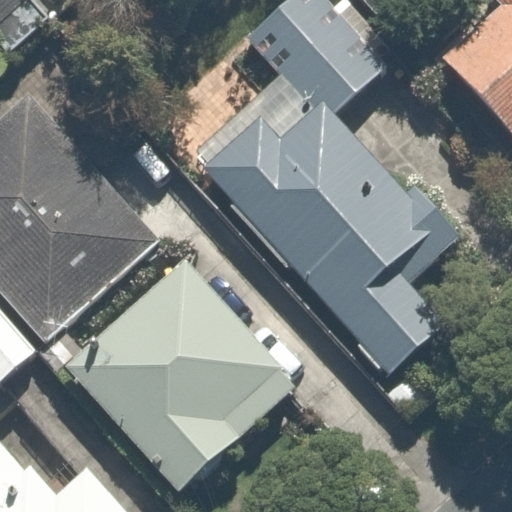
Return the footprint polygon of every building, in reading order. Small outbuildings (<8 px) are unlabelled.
[(0,0),(0,21),(24,0),(0,0)] [(383,37),(350,0),(318,0),(248,61),(300,121),(326,151),(347,133),(415,74),(383,37)] [(350,0),(383,37),(424,0),(350,0)] [(511,25),(454,76),(511,143),(511,0),(496,0),(511,18),(511,25)] [(326,151),(300,121),(216,194),(415,423),(489,360),(428,289),(459,262),(347,133),(326,151)] [(0,407),(1,409),(171,262),(50,123),(0,166),(0,407)] [(229,511),(333,414),(202,276),(79,393),(191,511),(229,511)] [(77,511),(31,458),(0,483),(0,511),(114,511),(103,499),(87,511),(77,511)]
